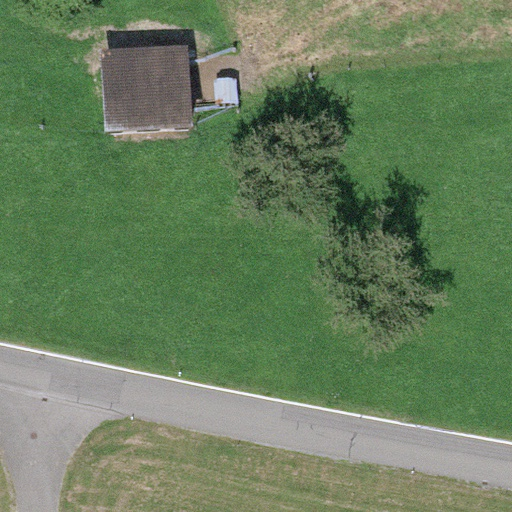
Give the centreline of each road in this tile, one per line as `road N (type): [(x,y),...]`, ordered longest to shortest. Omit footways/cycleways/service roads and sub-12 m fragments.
road 1 (tertiary): [(511,457),(0,367)]
road 2 (track): [(39,511),(49,378)]
